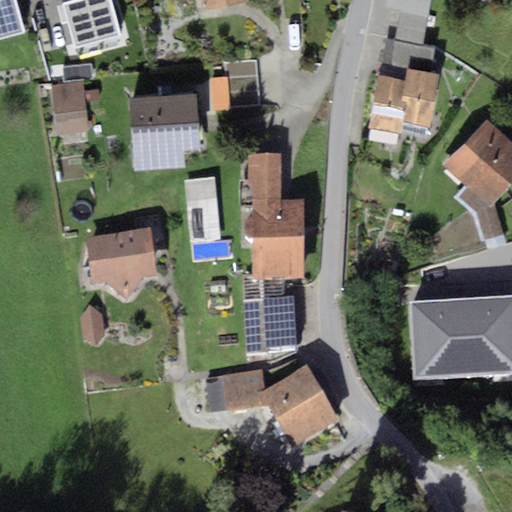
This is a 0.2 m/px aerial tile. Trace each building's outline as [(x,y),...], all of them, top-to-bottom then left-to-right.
[(0,0),(0,37),(25,31),(16,0),(0,0)] [(385,38),(378,78),(402,82),(404,67),(429,71),(434,47),(422,45),(430,1),(426,0),(387,0),(386,10),(401,12),(395,40),(385,38)] [(98,79),(140,66),(134,49),(93,61),(98,79)] [(259,59),(226,61),(227,79),(210,80),(212,112),(261,110),(259,59)] [(402,82),(378,78),(369,131),(395,136),(397,124),(430,130),(440,73),(429,71),(404,67),(402,82)] [(84,86),(51,88),(55,137),(87,135),(84,86)] [(199,94),(131,98),(133,122),(135,154),(136,169),(185,166),(184,151),(202,150),(199,94)] [(511,139),(489,118),(445,166),(476,194),(475,215),(481,215),(487,240),(504,236),(496,202),(511,184),(511,139)] [(282,165),(249,165),(249,283),(305,283),(305,211),(282,211),(282,165)] [(191,244),(220,242),(215,182),(185,184),(191,244)] [(151,238),(88,245),(92,287),(106,285),(128,305),(146,285),(157,284),(151,238)] [(511,299),(409,306),(414,381),(511,374),(511,299)] [(295,302),(245,303),(247,360),(296,359),(295,302)] [(101,320),(90,313),(83,322),(85,340),(94,346),(103,338),(101,320)] [(305,378),(265,401),(261,375),(225,380),(230,413),(268,406),(293,451),(334,427),(305,378)]
